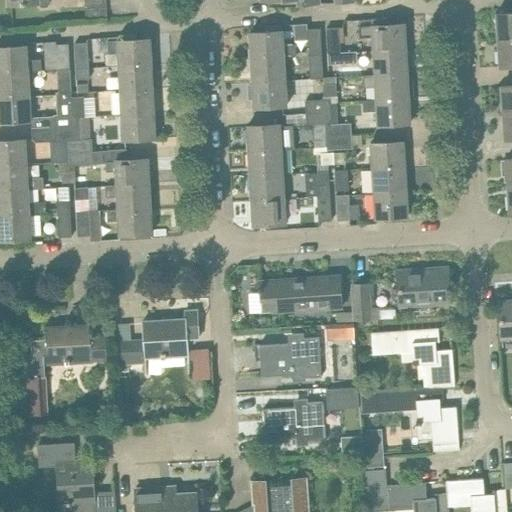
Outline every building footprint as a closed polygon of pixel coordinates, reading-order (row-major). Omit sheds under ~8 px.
[(107,17),(106,6),(85,8),(86,18),(107,17)] [(497,39),(511,38),(511,12),(495,13),(497,39)] [(373,50),(405,48),(404,23),(359,26),(359,37),(372,37),(373,50)] [(328,53),(340,52),(339,27),(326,28),(328,53)] [(320,28),(307,29),(309,54),(322,54),(320,28)] [(251,58),(283,56),(282,30),(249,33),(251,58)] [(118,66),(151,64),(150,38),(107,41),(108,52),(117,52),(118,66)] [(511,38),(497,39),(499,67),(511,65),(511,38)] [(29,64),(44,64),(43,42),(28,43),(29,64)] [(76,68),(89,67),(87,42),(75,42),(76,68)] [(57,69),(70,69),(69,43),(56,44),(57,69)] [(0,73),(28,71),(26,45),(0,46),(0,73)] [(405,48),(373,50),(375,75),(375,76),(407,73),(405,48)] [(356,51),(340,52),(328,53),(328,64),(357,62),(356,51)] [(283,56),(251,58),(252,82),(285,80),(283,56)] [(323,78),(322,60),(309,61),(310,79),(323,78)] [(152,88),(151,64),(118,66),(120,90),(152,88)] [(89,67),(76,68),(77,79),(89,78),(89,67)] [(70,69),(57,69),(58,81),(57,81),(58,92),(71,91),(70,69)] [(28,71),(0,73),(0,97),(29,95),(28,71)] [(375,76),(375,75),(363,76),(364,88),(376,87),(376,100),(408,98),(408,96),(412,96),(412,83),(408,83),(407,73),(375,76)] [(323,78),(323,85),(324,96),(337,95),(336,77),(323,78)] [(286,106),(285,80),(252,82),(254,108),(286,106)] [(88,83),(77,84),(77,92),(89,91),(88,83)] [(502,112),(511,111),(511,85),(500,86),(502,112)] [(154,113),(152,88),(120,90),(121,114),(154,113)] [(29,95),(0,97),(0,122),(31,121),(29,95)] [(85,116),(85,108),(84,96),(72,97),(73,108),(78,108),(79,117),(85,116)] [(408,98),(376,100),(364,101),(365,111),(377,110),(378,125),(390,124),(410,123),(408,98)] [(306,113),(331,112),(330,99),(305,100),(306,113)] [(73,108),(73,115),(54,116),(54,129),(80,127),(79,117),(78,108),(73,108)] [(511,138),(511,111),(502,112),(504,139),(511,138)] [(331,112),(306,113),(306,126),(325,125),(331,124),(331,112)] [(154,113),(121,114),(123,140),(155,138),(154,113)] [(79,117),(80,127),(80,140),(66,141),(67,153),(92,151),(90,116),(85,116),(79,117)] [(350,123),(331,124),(325,125),(326,137),(351,135),(350,123)] [(248,151),(281,149),(279,124),(247,126),(248,151)] [(54,129),(55,141),(50,142),(51,162),(67,161),(67,153),(66,141),(80,140),(80,127),(54,129)] [(351,135),(326,137),(327,150),(359,148),(358,139),(351,140),(351,135)] [(0,166),(26,165),(25,139),(0,140),(0,166)] [(372,168),(404,166),(403,141),(370,143),(372,168)] [(282,174),(281,149),(248,151),(250,176),(282,174)] [(93,163),(92,151),(67,153),(67,161),(67,164),(93,163)] [(321,165),(333,164),(333,156),(333,152),(320,153),(321,165)] [(334,168),(345,167),(344,156),(333,156),(333,164),(334,168)] [(116,185),(149,183),(147,158),(115,160),(116,185)] [(0,190),(27,189),(26,165),(0,166),(0,190)] [(404,166),(372,168),(374,193),(406,191),(404,166)] [(348,190),(347,182),(347,170),(334,171),(335,191),(348,190)] [(62,182),(74,181),(74,171),(61,171),(62,182)] [(318,172),(319,185),(316,185),(316,196),(329,196),(328,171),(318,172)] [(284,199),(282,174),(250,176),(251,200),(284,199)] [(149,183),(116,185),(105,186),(105,197),(117,196),(118,209),(150,207),(149,183)] [(76,200),(88,199),(87,187),(75,188),(76,200)] [(28,202),(27,189),(0,190),(0,215),(29,214),(45,213),(44,201),(28,202)] [(407,216),(406,191),(374,193),(374,198),(375,218),(407,216)] [(337,220),(349,220),(348,194),(335,195),(337,220)] [(331,221),(329,196),(316,196),(318,222),(331,221)] [(285,224),(284,199),(251,200),(253,225),(285,224)] [(57,212),(70,211),(70,200),(56,201),(57,212)] [(150,207),(118,209),(119,235),(152,233),(150,207)] [(78,236),(91,235),(89,210),(76,211),(78,236)] [(72,236),(70,211),(57,212),(59,237),(72,236)] [(0,240),(30,239),(29,214),(0,215),(0,240)] [(400,304),(429,303),(449,302),(448,291),(450,291),(450,286),(448,286),(447,268),(398,271),(400,304)] [(342,307),(341,295),(340,275),(260,280),(260,288),(258,288),(258,291),(260,291),(261,312),(281,311),(342,307)] [(371,308),(369,281),(351,282),(353,321),(379,319),(379,308),(371,308)] [(511,300),(499,302),(500,322),(505,322),(506,337),(511,337),(511,300)] [(143,341),(144,358),(188,356),(187,338),(199,337),(198,310),(184,311),(185,319),(142,322),(143,341)] [(352,311),(335,312),(335,322),(352,321),(352,311)] [(48,363),(92,361),(106,360),(104,336),(90,337),(90,325),(46,327),(48,363)] [(442,386),(442,387),(454,386),(452,349),(435,350),(435,342),(439,341),(438,328),(371,333),(373,355),(412,352),(413,367),(427,365),(429,387),(442,386)] [(291,378),(311,377),(321,376),(319,336),(305,337),(305,329),(283,331),(283,343),(255,344),(256,361),(260,361),(261,376),(291,374),(291,378)] [(144,358),(143,341),(120,342),(121,364),(145,363),(144,358)] [(209,348),(189,348),(190,377),(209,376),(209,348)] [(429,387),(362,391),(363,413),(416,409),(417,441),(433,440),(433,451),(459,449),(456,406),(440,407),(439,399),(443,399),(442,387),(442,386),(429,387)] [(323,400),(314,401),(294,402),(294,406),(263,408),(265,440),(295,438),(295,442),(326,440),(323,400)] [(73,442),(53,443),(39,444),(40,466),(56,465),(58,505),(95,503),(95,511),(116,511),(115,490),(95,492),(94,481),(90,481),(89,459),(74,460),(73,442)] [(367,449),(363,449),(365,467),(383,466),(382,448),(367,449)] [(511,462),(502,463),(504,489),(492,490),(492,494),(484,495),(483,478),(446,481),(446,493),(447,493),(448,506),(449,506),(470,505),(470,511),(506,511),(505,488),(511,487),(511,462)] [(307,511),(305,478),(292,479),(293,485),(266,487),(265,481),(252,482),(254,511),(307,511)] [(447,493),(446,493),(434,494),(434,498),(426,498),(425,482),(365,486),(366,511),(368,511),(414,509),(414,511),(448,511),(449,506),(448,506),(447,493)] [(196,511),(196,493),(195,493),(195,497),(162,499),(161,487),(135,489),(136,511),(196,511)]
